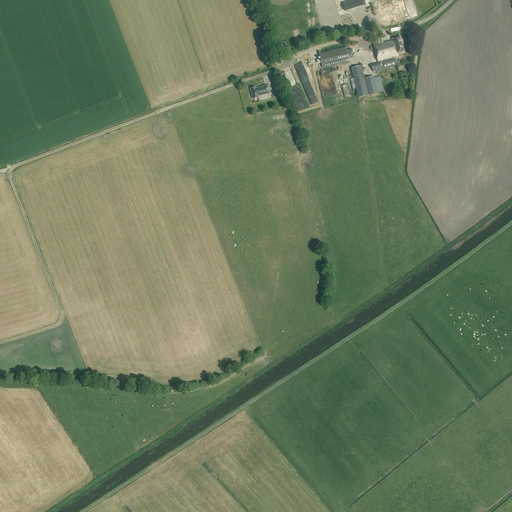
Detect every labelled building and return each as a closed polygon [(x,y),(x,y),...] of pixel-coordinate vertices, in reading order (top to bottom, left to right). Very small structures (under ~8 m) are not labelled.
[(364,0),(355,0),(345,2),(346,10),(356,8),(355,5),(360,4),(365,3),(364,0)] [(385,25),(407,19),(402,4),(381,9),(385,25)] [(392,41),(378,44),(377,40),(373,41),(374,45),(378,61),(399,55),(398,54),(404,52),(400,37),(392,39),(392,41)] [(352,51),(348,52),(347,52),(346,48),(319,55),(323,69),(350,63),(349,60),(349,59),(353,59),(352,51)] [(395,59),(371,65),(373,72),(384,69),(384,68),(396,65),(395,63),(398,62),(397,59),(395,60),(395,59)] [(362,66),(351,68),(354,79),(351,79),(353,90),(356,89),(358,98),(384,92),(381,77),(375,78),(374,77),(365,79),(362,66)] [(258,97),(271,94),(269,86),(256,90),(256,88),(250,90),(253,100),(258,99),(258,97)]
